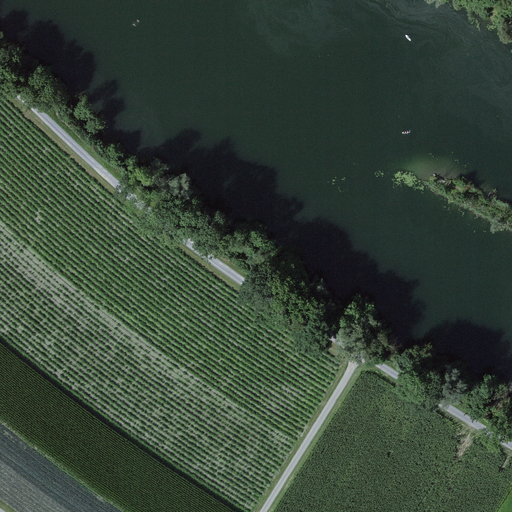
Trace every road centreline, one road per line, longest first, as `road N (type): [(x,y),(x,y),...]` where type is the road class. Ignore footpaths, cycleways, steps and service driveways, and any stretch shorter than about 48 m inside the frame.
road 1 (track): [(358,353),(183,237),(0,74)]
road 2 (track): [(259,511),(358,353)]
road 3 (track): [(511,444),(358,353)]
